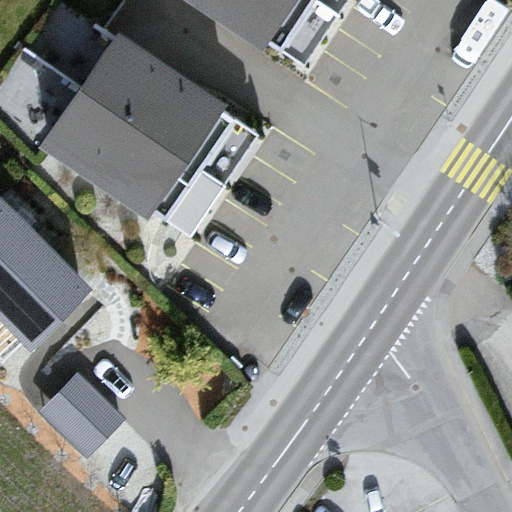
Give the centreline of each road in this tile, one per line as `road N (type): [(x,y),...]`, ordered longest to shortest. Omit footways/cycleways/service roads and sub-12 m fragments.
road 1 (secondary): [(235,511),(380,316)]
road 2 (secondary): [(380,316),(511,119)]
road 3 (residential): [(380,316),(478,511)]
